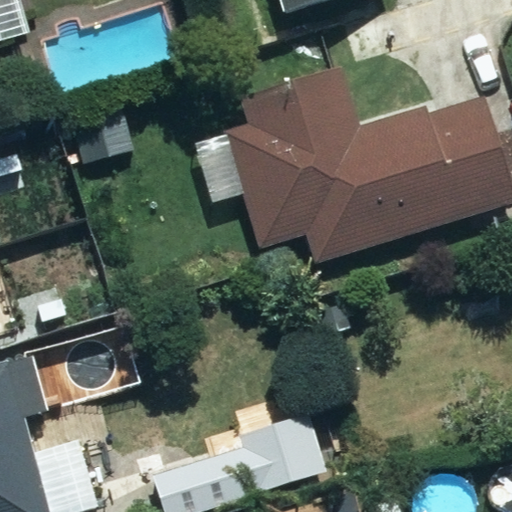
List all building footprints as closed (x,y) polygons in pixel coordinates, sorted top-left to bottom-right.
[(288,0),(292,11),(330,0),(288,0)] [(267,250),(315,235),(324,264),(511,206),(511,151),(495,95),(435,113),(434,107),(367,128),(348,67),(248,98),(257,126),(231,134),(267,250)] [(134,170),(113,102),(66,117),(87,185),(134,170)] [(0,366),(0,511),(59,511),(30,410),(57,403),(44,357),(17,364),(16,362),(0,366)] [(246,435),(250,448),(159,475),(170,511),(204,511),(335,473),(320,413),(246,435)]
